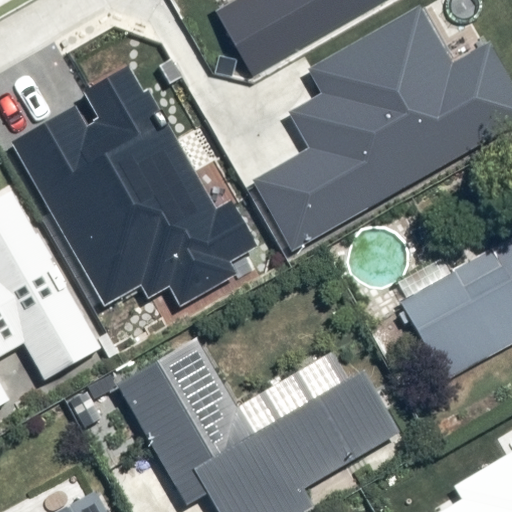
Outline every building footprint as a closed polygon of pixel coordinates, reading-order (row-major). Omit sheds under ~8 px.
[(236,0),(216,11),(251,71),(375,0),(236,0)] [(306,149),(248,182),(288,253),(511,125),(511,92),(485,45),(449,65),(417,9),(304,73),(318,97),(286,115),(306,149)] [(73,105),(5,145),(101,307),(136,287),(145,301),(166,289),(177,307),(231,275),(224,264),(252,247),(227,205),(213,213),(126,66),(76,95),(91,121),(84,125),(73,105)] [(0,403),(6,400),(0,389),(0,357),(20,346),(40,381),(97,348),(8,194),(0,198),(0,403)] [(507,246),(399,305),(442,381),(511,342),(511,228),(501,234),(507,246)] [(205,337),(124,385),(199,511),(310,511),(320,506),(313,494),(408,438),(373,380),(267,442),(205,337)] [(450,511),(511,511),(511,456),(459,487),(468,502),(450,511)] [(112,511),(104,497),(75,511),(112,511)]
